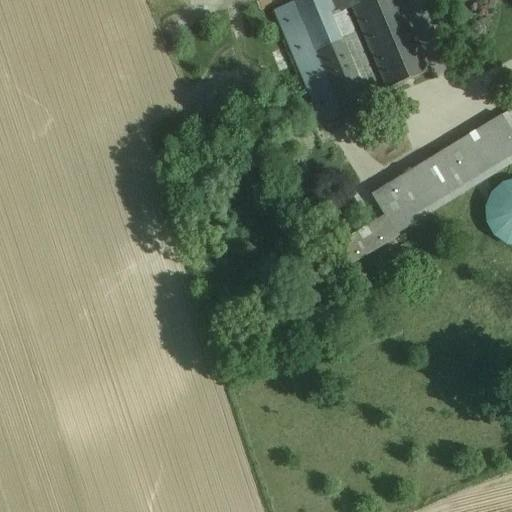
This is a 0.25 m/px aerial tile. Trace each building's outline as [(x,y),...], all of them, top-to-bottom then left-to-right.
[(337,14),(331,0),(300,0),(293,3),(338,111),(372,97),(337,14)] [(355,12),(349,0),(331,0),(337,14),(350,9),(352,14),(355,12)] [(399,0),(349,0),(355,12),(388,90),(430,72),(399,0)] [(338,111),(293,3),(275,11),(320,118),(338,111)] [(511,133),(502,116),(372,196),(384,217),(334,247),(347,269),(398,237),(397,235),(421,220),(420,219),(511,163),(508,157),(511,155),(511,133)] [(511,183),(506,185),(496,192),(489,202),(487,215),(489,227),(497,238),(507,244),(511,245),(511,183)]
